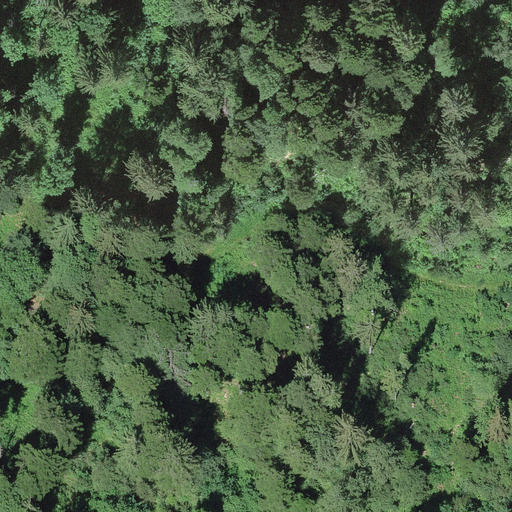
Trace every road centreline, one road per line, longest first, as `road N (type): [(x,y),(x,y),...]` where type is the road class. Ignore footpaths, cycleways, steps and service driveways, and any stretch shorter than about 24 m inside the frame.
road 1 (track): [(39,396),(91,393),(111,383),(213,257),(255,233),(299,234),(441,281),(511,283)]
road 2 (track): [(240,511),(39,396),(0,384)]
